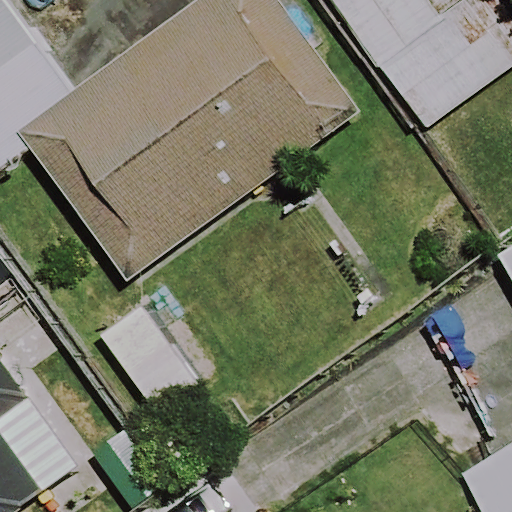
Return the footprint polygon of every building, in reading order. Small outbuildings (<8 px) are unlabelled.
[(0,0),(0,180),(40,151),(30,138),(87,96),(15,0),(0,0)] [(374,113),(292,0),(240,0),(41,144),(140,281),(374,113)] [(511,0),(340,0),(430,133),(511,77),(511,0)] [(511,511),(511,246),(505,251),(511,262),(511,450),(477,471),(501,511),(511,511)] [(124,511),(166,481),(127,430),(48,489),(64,511),(124,511)]
